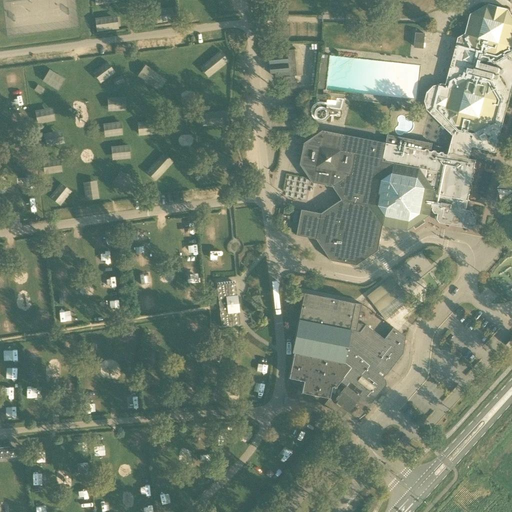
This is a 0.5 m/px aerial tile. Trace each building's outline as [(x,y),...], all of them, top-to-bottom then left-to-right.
[(469,159),(472,146),(478,148),(495,153),(498,143),(500,133),(504,120),(507,107),(511,88),(511,16),(508,9),(488,4),(470,14),(465,34),(458,38),(446,85),(442,84),(433,86),(427,92),(425,101),(427,110),(438,120),(453,134),(451,146),(465,149),(452,210),(450,222),(452,221),(454,224),(457,224),(460,223),(465,223),(467,226),(470,227),(473,225),(474,221),(472,218),(473,214),(472,213),(471,211),(466,210),(468,200),(469,201),(470,200),(468,200),(469,195),(470,190),(470,189),(472,188),(472,186),(471,184),(472,182),(473,181),(474,178),(473,177),(473,174),(475,173),(475,171),(474,169),(476,162),(475,162),(476,160),(469,159)] [(171,20),(170,7),(148,10),(149,23),(171,20)] [(116,16),(93,17),(94,30),(117,29),(116,16)] [(423,48),(424,34),(416,33),(414,47),(423,48)] [(296,76),(294,49),(273,51),(273,56),(268,56),(269,64),(274,64),(275,78),(283,77),(285,96),(298,95),(297,81),(295,81),(294,76),(296,76)] [(219,50),(197,66),(206,78),(227,62),(219,50)] [(90,72),(98,83),(113,72),(105,61),(90,72)] [(143,64),(135,76),(159,91),(166,79),(143,64)] [(40,81),(56,90),(63,78),(47,69),(40,81)] [(327,100),(327,95),(322,94),(323,90),(316,89),(315,99),(327,100)] [(105,97),(105,111),(124,110),(124,96),(105,97)] [(51,107),(34,109),(35,123),(53,121),(51,107)] [(218,112),(200,112),(200,125),(218,125),(218,112)] [(100,124),(103,137),(121,134),(119,121),(100,124)] [(41,134),(45,147),(64,142),(60,129),(41,134)] [(355,153),(383,159),(386,143),(343,135),(322,131),(303,143),(299,164),(308,177),(312,183),(314,183),(332,187),(351,173),(355,153)] [(425,150),(386,143),(383,159),(429,168),(426,183),(431,184),(430,189),(436,190),(433,206),(433,208),(432,210),(435,213),(438,214),(439,213),(440,215),(439,219),(441,221),(450,222),(452,210),(465,149),(451,146),(448,154),(445,154),(444,152),(442,152),(440,153),(438,152),(437,150),(434,150),(432,151),(430,151),(429,149),(427,149),(425,150)] [(127,145),(109,146),(110,159),(128,158),(127,145)] [(208,162),(225,171),(231,159),(214,150),(208,162)] [(144,171),(155,180),(172,162),(162,152),(144,171)] [(351,173),(332,187),(340,200),(368,205),(379,222),(383,225),(408,230),(415,225),(416,227),(423,222),(422,220),(429,215),(430,207),(433,208),(433,206),(436,190),(430,189),(431,184),(426,183),(429,168),(383,159),(355,153),(351,173)] [(40,160),(42,174),(61,171),(58,157),(40,160)] [(118,171),(110,182),(125,194),(134,183),(118,171)] [(84,200),(97,198),(95,180),(82,182),(84,200)] [(59,205),(70,191),(59,183),(48,197),(59,205)] [(355,265),(377,251),(379,222),(368,205),(340,200),(320,213),(300,210),(295,235),(315,239),(330,261),(355,265)] [(145,234),(130,235),(131,245),(146,245),(145,234)] [(97,250),(108,250),(108,236),(97,236),(97,250)] [(34,259),(43,258),(43,249),(34,249),(34,259)] [(219,266),(218,257),(208,257),(209,267),(219,266)] [(133,258),(132,268),(147,268),(148,258),(133,258)] [(45,273),(45,263),(34,264),(35,274),(45,273)] [(196,263),(188,264),(190,275),(197,274),(196,263)] [(53,277),(62,276),(62,268),(52,269),(53,277)] [(136,289),(147,289),(146,279),(136,280),(136,289)] [(221,326),(240,324),(235,283),(217,285),(221,326)] [(63,289),(54,291),(55,300),(65,298),(63,289)] [(32,292),(33,299),(39,298),(39,305),(49,304),(48,291),(32,292)] [(334,402),(348,412),(356,402),(354,400),(358,396),(367,403),(371,402),(385,385),(385,380),(382,378),(385,374),(386,375),(403,353),(405,337),(393,327),(384,339),(365,324),(365,325),(357,323),(361,304),(304,293),(292,352),(293,352),(288,377),(304,380),(302,392),(329,398),(332,386),(336,387),(339,383),(345,388),(334,402)] [(138,296),(139,305),(154,303),(152,294),(138,296)] [(368,306),(386,315),(390,307),(372,298),(368,306)] [(59,318),(72,316),(71,307),(57,308),(59,318)] [(39,309),(40,321),(51,320),(51,308),(39,309)] [(0,320),(0,331),(14,329),(12,318),(0,320)] [(139,343),(140,331),(130,330),(129,342),(139,343)] [(146,346),(158,346),(158,334),(146,333),(146,346)] [(85,352),(100,352),(100,344),(85,343),(85,352)] [(126,346),(125,357),(136,358),(137,347),(126,346)] [(7,347),(7,359),(18,359),(18,347),(7,347)] [(35,365),(35,353),(25,353),(24,365),(35,365)] [(151,368),(152,357),(144,356),(143,367),(151,368)] [(18,379),(18,366),(6,366),(6,378),(18,379)] [(143,373),(144,383),(155,383),(154,372),(143,373)] [(81,379),(82,389),(92,388),(91,378),(81,379)] [(138,401),(137,392),(122,393),(123,402),(138,401)] [(2,414),(17,413),(17,402),(2,403),(2,414)] [(26,409),(26,419),(36,419),(36,410),(26,409)] [(301,420),(297,428),(309,436),(314,428),(301,420)] [(292,460),(298,452),(290,445),(283,453),(292,460)] [(0,450),(0,458),(17,457),(17,449),(10,449),(0,450)] [(274,481),(282,472),(273,463),(265,471),(274,481)] [(11,471),(13,482),(23,481),(21,469),(11,471)] [(250,483),(242,492),(254,503),(262,494),(250,483)] [(91,507),(90,496),(79,497),(80,508),(91,507)] [(105,499),(96,500),(97,510),(106,509),(105,499)] [(137,503),(138,511),(149,511),(153,511),(150,500),(137,503)]
